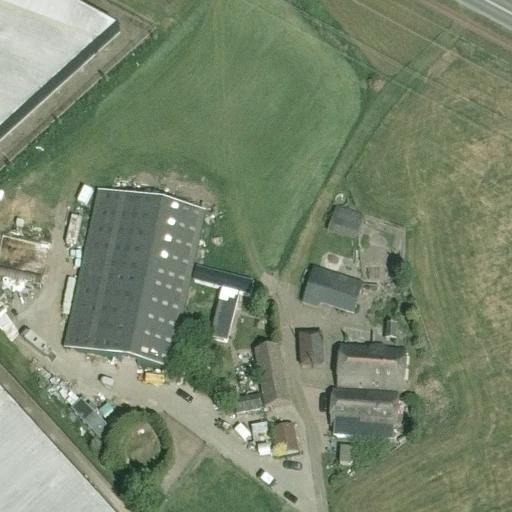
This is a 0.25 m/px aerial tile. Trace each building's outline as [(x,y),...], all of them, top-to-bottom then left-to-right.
[(0,0),(0,511),(106,511),(0,394),(0,141),(119,33),(57,0),(0,0)] [(98,192),(64,350),(171,373),(205,215),(98,192)] [(327,234),(355,242),(363,217),(335,209),(327,234)] [(363,285),(313,269),(302,304),(318,309),(318,308),(331,312),(332,311),(353,317),(363,285)] [(386,327),(386,344),(396,344),(396,327),(386,327)] [(253,353),(264,410),(289,405),(279,348),(253,353)] [(406,353),(341,348),(336,391),(402,396),(406,353)] [(397,397),(334,393),(331,428),(333,428),(333,437),(393,441),(394,432),(395,432),(397,397)] [(236,416),(261,412),(259,397),(233,401),(236,416)] [(120,400),(97,416),(104,426),(127,411),(120,400)] [(297,454),(293,426),(273,429),(277,457),(297,454)]
